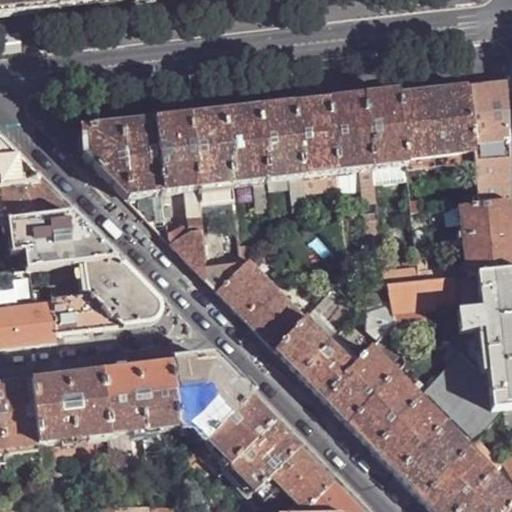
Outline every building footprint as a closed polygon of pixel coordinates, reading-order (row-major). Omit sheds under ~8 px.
[(0,0),(0,14),(11,13),(22,12),(21,0),(0,0)] [(47,9),(58,8),(57,0),(21,0),(22,12),(47,9)] [(295,7),(273,9),(274,18),(296,16),(295,7)] [(191,17),(166,19),(167,28),(192,26),(191,17)] [(284,73),(262,75),(263,84),(284,82),(284,73)] [(201,81),(177,84),(177,93),(202,90),(201,81)] [(466,89),(472,147),(506,144),(508,144),(506,84),(486,87),(466,89)] [(396,97),(404,162),(473,154),(472,147),(466,89),(423,94),(396,97)] [(375,99),(361,101),(369,173),(404,169),(404,162),(396,97),(375,99)] [(341,103),(326,105),(335,176),(356,174),(369,173),(361,101),(341,103)] [(298,108),(291,109),(300,181),(335,176),(326,105),(298,108)] [(268,111),(256,113),(266,184),(288,182),(300,181),(291,109),(268,111)] [(234,115),(222,116),(231,188),(253,186),(266,184),(256,113),(234,115)] [(201,119),(187,121),(195,192),(218,190),(231,188),(222,116),(201,119)] [(169,122),(152,124),(161,196),(183,194),(195,192),(187,121),(169,122)] [(129,127),(118,129),(126,200),(161,196),(152,124),(129,127)] [(79,133),(81,157),(124,201),(126,200),(118,129),(91,132),(79,133)] [(506,144),(472,147),(473,154),(474,162),(506,159),(506,144)] [(0,188),(36,184),(18,166),(0,147),(0,188)] [(473,154),(404,162),(404,169),(405,173),(475,165),(474,162),(473,154)] [(509,167),(509,159),(506,159),(474,162),(475,165),(479,208),(509,204),(509,167)] [(404,169),(369,173),(371,186),(406,181),(405,173),(404,169)] [(369,173),(356,174),(359,207),(362,207),(373,205),(371,186),(369,173)] [(335,176),(300,181),(303,198),(337,194),(335,176)] [(300,181),(288,182),(290,193),(293,214),(294,214),(305,213),(303,198),(300,181)] [(288,182),(266,184),(268,196),(290,193),(288,182)] [(36,184),(0,188),(0,203),(3,227),(70,218),(49,197),(36,184)] [(266,184),(253,186),(257,214),(270,213),(268,196),(266,184)] [(231,188),(218,190),(224,233),(237,231),(231,188)] [(195,192),(183,194),(188,234),(200,233),(195,192)] [(511,233),(509,204),(479,208),(459,210),(462,238),(462,243),(466,278),(475,277),(511,273),(511,233)] [(375,222),(373,205),(362,207),(364,223),(375,222)] [(163,214),(164,221),(172,220),(171,210),(162,210),(163,214)] [(314,223),(305,213),(294,214),(307,229),(314,223)] [(163,214),(138,217),(144,222),(165,242),(167,241),(167,238),(164,221),(163,214)] [(8,259),(21,257),(22,274),(26,274),(44,272),(82,267),(113,263),(88,236),(70,218),(3,227),(8,259)] [(375,222),(364,223),(366,238),(377,237),(375,222)] [(182,228),(167,238),(167,241),(165,242),(169,246),(184,237),(182,228)] [(341,228),(321,230),(344,253),(341,228)] [(178,255),(205,283),(207,282),(205,268),(200,233),(188,234),(184,237),(169,246),(178,255)] [(268,244),(238,246),(241,265),(242,269),(248,263),(261,251),(268,244)] [(261,251),(248,263),(275,290),(279,285),(283,288),(278,293),(305,320),(316,308),(312,304),(313,303),(261,251)] [(82,267),(85,297),(117,330),(146,326),(153,322),(157,316),(157,308),(153,302),(147,297),(113,263),(82,267)] [(241,320),(243,321),(275,290),(248,263),(242,269),(216,295),(241,320)] [(205,268),(207,282),(205,283),(216,295),(242,269),(241,265),(205,268)] [(416,272),(381,275),(382,286),(417,283),(416,272)] [(511,273),(475,277),(478,307),(479,312),(481,333),(483,344),(488,384),(491,414),(502,413),(505,413),(511,412),(511,273)] [(0,304),(29,301),(27,279),(26,274),(22,274),(0,277),(0,304)] [(417,283),(382,286),(383,295),(386,303),(388,310),(396,327),(399,342),(428,339),(423,313),(456,309),(478,307),(475,277),(466,278),(417,283)] [(33,278),(27,279),(29,301),(30,309),(37,308),(33,278)] [(283,288),(279,285),(275,290),(278,293),(283,288)] [(275,355),(305,320),(278,293),(275,290),(243,321),(275,355)] [(325,297),(320,292),(312,300),(313,303),(312,304),(316,308),(318,305),(325,297)] [(117,330),(85,297),(47,302),(47,307),(51,338),(60,337),(117,330)] [(0,351),(35,348),(30,309),(29,301),(0,304),(0,351)] [(316,308),(305,320),(309,325),(318,316),(324,309),(318,305),(316,308)] [(35,348),(53,345),(51,338),(47,307),(37,308),(30,309),(35,348)] [(396,327),(388,310),(372,315),(371,314),(367,316),(369,333),(370,334),(380,343),(396,327)] [(479,312),(456,314),(459,335),(481,333),(479,312)] [(318,316),(309,325),(330,346),(338,337),(318,316)] [(324,403),(354,370),(330,346),(309,325),(305,320),(275,355),(304,383),(324,403)] [(370,353),(395,378),(406,367),(403,353),(399,342),(396,327),(380,343),(372,352),(370,353)] [(481,333),(459,335),(460,347),(472,345),(483,344),(481,333)] [(372,352),(380,343),(370,334),(362,342),(372,352)] [(363,361),(338,337),(330,346),(354,370),(363,361)] [(488,384),(483,344),(472,345),(455,364),(431,390),(419,403),(419,404),(444,428),(445,429),(456,418),(488,384)] [(449,348),(455,364),(472,345),(460,347),(449,348)] [(348,428),(395,378),(370,353),(363,361),(354,370),(324,403),(339,419),(348,428)] [(170,366),(177,431),(188,430),(203,445),(249,400),(225,377),(210,362),(170,366)] [(133,371),(100,375),(107,439),(142,435),(177,431),(170,366),(133,371)] [(395,378),(419,403),(431,390),(406,367),(395,378)] [(57,380),(29,383),(36,448),(72,444),(107,439),(100,375),(57,380)] [(419,404),(419,403),(395,378),(348,428),(364,445),(373,454),(419,404)] [(8,386),(0,386),(0,438),(2,452),(36,448),(29,383),(8,386)] [(491,414),(488,384),(456,418),(478,440),(502,413),(491,414)] [(257,409),(249,400),(203,445),(227,470),(273,425),(257,409)] [(397,478),(444,428),(419,404),(373,454),(389,470),(397,478)] [(478,440),(456,418),(445,429),(467,452),(477,442),(478,440)] [(273,425),(227,470),(252,495),(256,491),(268,479),(298,450),(282,434),(273,425)] [(421,502),(467,452),(445,429),(444,428),(397,478),(413,494),(421,502)] [(477,442),(467,452),(493,476),(502,466),(477,442)] [(311,463),(298,450),(268,479),(278,489),(301,511),(304,511),(332,485),(311,463)] [(460,511),(493,476),(467,452),(421,502),(430,511),(460,511)] [(506,511),(511,506),(511,496),(493,476),(460,511),(506,511)] [(278,489),(268,479),(256,491),(266,500),(278,489)] [(304,511),(358,511),(343,496),(332,485),(304,511)]
